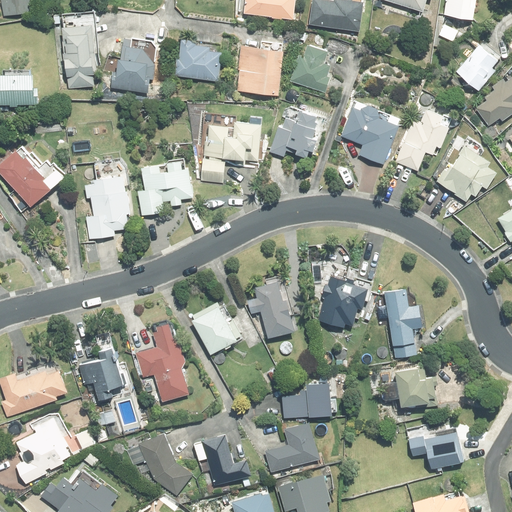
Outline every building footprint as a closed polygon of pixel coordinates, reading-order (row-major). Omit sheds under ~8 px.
[(2,0),(5,17),(32,13),(30,0),(2,0)] [(247,0),(245,15),(294,22),(296,0),(247,0)] [(362,0),(313,0),(310,24),(360,31),(365,0),(362,0)] [(379,0),(380,0),(425,14),(429,0),(432,0),(434,0),(433,0),(379,0)] [(447,0),(445,16),(475,22),(477,11),(476,10),(478,0),(447,0)] [(94,60),(97,60),(94,29),(63,32),(66,64),(67,63),(69,90),(96,88),(95,78),(96,78),(95,61),(93,62),(94,60)] [(112,89),(149,95),(151,83),(154,84),(156,68),(145,53),(130,51),(131,42),(125,41),(122,64),(121,64),(119,75),(114,75),(112,89)] [(197,49),(198,45),(183,43),(180,62),(178,61),(175,78),(220,84),(223,56),(211,54),(212,51),(197,49)] [(457,73),(480,94),(488,84),(488,83),(497,73),(494,71),(500,65),(480,47),(457,73)] [(241,73),(238,92),(279,99),(286,55),(243,48),(239,72),(241,73)] [(295,73),(291,83),(326,95),(331,79),(329,78),(332,68),(327,66),(330,55),(309,48),(305,60),(300,58),(298,63),(296,62),(292,72),(295,73)] [(35,79),(0,79),(0,108),(11,108),(11,110),(19,109),(19,108),(40,108),(40,92),(35,92),(35,79)] [(489,102),(477,110),(489,128),(501,120),(503,123),(511,117),(511,81),(507,85),(505,81),(494,88),(496,92),(486,99),(489,102)] [(343,138),(364,148),(360,156),(385,167),(400,131),(380,122),(381,120),(379,113),(372,109),(363,113),(363,114),(356,111),(343,138)] [(304,117),(305,115),(302,113),(299,119),(298,118),(296,124),(288,121),(283,131),(280,130),(271,154),(285,160),(288,153),(298,157),(298,158),(309,162),(311,155),(315,157),(319,146),(315,144),(319,134),(317,134),(320,127),(318,127),(320,123),(304,117)] [(405,144),(406,145),(397,164),(419,174),(428,155),(434,158),(438,150),(442,151),(452,131),(449,130),(453,121),(445,117),(444,120),(428,113),(422,126),(415,122),(405,144)] [(206,147),(205,157),(247,162),(259,163),(263,129),(230,125),(230,122),(206,120),(203,146),(206,147)] [(445,171),(437,182),(456,196),(467,205),(473,197),(478,200),(485,189),(488,192),(499,177),(490,170),(493,166),(466,148),(448,173),(445,171)] [(18,155),(0,170),(0,175),(32,211),(52,193),(45,185),(47,183),(28,162),(27,164),(18,155)] [(222,164),(222,162),(204,160),(202,182),(224,184),(226,164),(222,164)] [(144,172),(146,193),(140,194),(143,218),(166,215),(164,204),(171,203),(172,209),(183,207),(182,202),(194,200),(191,172),(184,173),(183,166),(169,168),(170,177),(162,178),(162,170),(144,172)] [(87,219),(90,241),(117,238),(116,233),(130,232),(128,217),(132,216),(129,195),(127,195),(125,180),(95,184),(96,187),(86,188),(88,201),(92,200),(94,218),(87,219)] [(507,234),(506,234),(511,244),(511,213),(499,221),(507,234)] [(354,277),(355,275),(348,273),(347,275),(331,271),(329,280),(327,280),(323,292),(326,293),(320,316),(346,322),(348,316),(355,318),(360,300),(364,301),(369,281),(354,277)] [(293,309),(294,309),(289,292),(285,293),(279,274),(255,282),(258,292),(248,295),(252,309),(261,306),(270,333),(298,325),(293,309)] [(419,349),(414,321),(424,319),(421,298),(411,300),(409,287),(406,287),(405,284),(385,287),(396,356),(419,349)] [(231,315),(221,297),(192,313),(211,348),(225,340),(226,343),(233,339),(232,337),(243,331),(233,313),(231,315)] [(155,370),(163,398),(190,388),(183,363),(187,356),(181,335),(175,332),(171,317),(158,320),(160,326),(154,328),(158,342),(137,350),(144,375),(155,370)] [(102,345),(79,360),(85,380),(95,373),(101,392),(115,388),(112,379),(126,374),(117,345),(121,344),(119,338),(116,339),(114,336),(100,340),(102,345)] [(337,366),(348,366),(348,357),(336,356),(337,366)] [(420,359),(397,363),(403,398),(415,396),(417,407),(439,403),(437,389),(438,389),(437,380),(439,379),(438,371),(434,371),(434,370),(429,370),(429,367),(427,368),(426,361),(421,362),(420,359)] [(9,396),(2,398),(8,413),(58,393),(57,389),(69,384),(61,362),(50,367),(48,362),(20,372),(17,366),(0,373),(9,396)] [(278,363),(268,368),(273,378),(283,372),(278,363)] [(302,384),(303,389),(283,392),(286,413),(339,406),(337,391),(335,391),(333,373),(309,376),(310,383),(302,384)] [(283,374),(278,377),(281,383),(287,380),(283,374)] [(68,442),(70,440),(55,409),(35,421),(37,425),(17,437),(22,447),(25,445),(30,453),(17,462),(27,481),(49,468),(46,464),(50,462),(52,464),(66,456),(65,454),(73,449),(68,442)] [(312,412),(286,422),(290,439),(266,447),(272,469),(322,450),(312,412)] [(425,430),(409,435),(415,452),(427,448),(433,465),(466,453),(459,423),(426,434),(425,430)] [(155,477),(176,495),(195,469),(178,457),(165,426),(139,440),(141,442),(127,449),(135,465),(147,458),(149,461),(139,467),(143,473),(152,468),(155,477)] [(228,428),(204,433),(204,436),(196,438),(200,456),(209,454),(216,482),(254,469),(249,452),(235,456),(228,428)] [(100,458),(91,451),(84,458),(94,466),(100,458)] [(41,490),(62,506),(58,510),(60,511),(105,511),(116,498),(113,496),(120,486),(104,473),(99,479),(81,466),(76,474),(66,466),(58,477),(53,474),(41,490)] [(333,496),(325,469),(278,483),(286,510),(297,504),(299,511),(327,511),(327,508),(332,507),(329,498),(333,496)] [(243,477),(245,485),(252,482),(249,475),(243,477)] [(236,511),(278,511),(271,486),(265,489),(264,487),(233,498),(236,511)] [(473,511),(474,511),(472,511),(471,511),(464,491),(447,497),(446,491),(435,495),(435,493),(414,501),(417,511),(473,511)]
